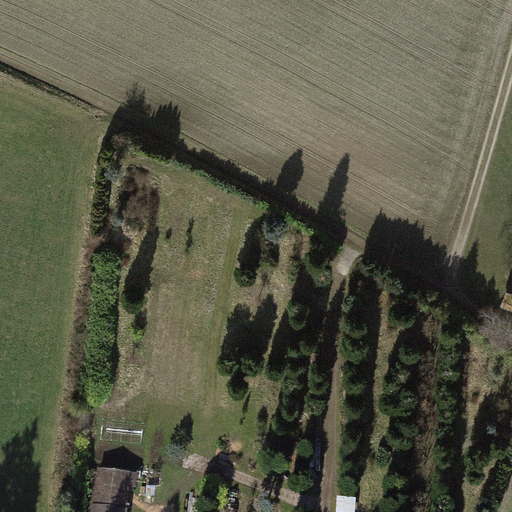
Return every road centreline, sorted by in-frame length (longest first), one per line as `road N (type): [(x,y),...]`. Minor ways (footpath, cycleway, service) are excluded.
road 1 (track): [(0,59),(204,154),(511,328)]
road 2 (track): [(362,242),(345,265),(333,325),(324,511)]
road 3 (track): [(435,282),(456,252),(511,62)]
